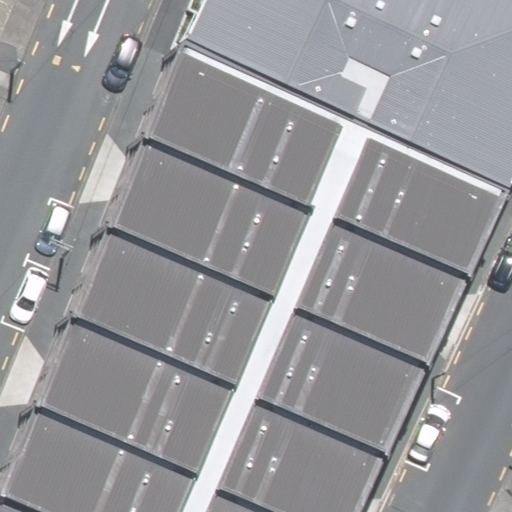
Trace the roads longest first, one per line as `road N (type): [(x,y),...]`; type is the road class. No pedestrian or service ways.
road 1 (unclassified): [(93,0),(0,231)]
road 2 (unclassified): [(433,511),(511,343)]
